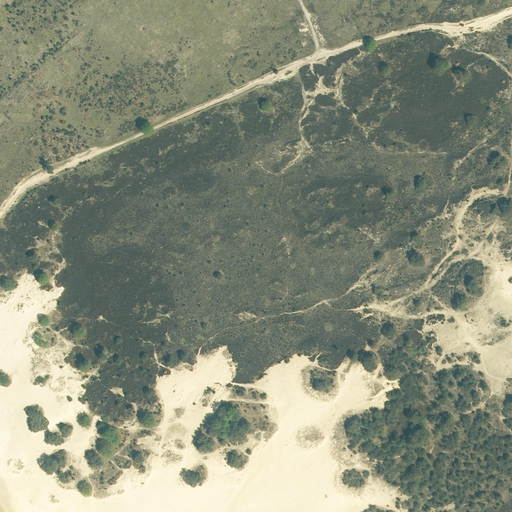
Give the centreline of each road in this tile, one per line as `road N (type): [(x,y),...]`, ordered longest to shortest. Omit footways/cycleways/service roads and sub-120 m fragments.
road 1 (track): [(511,159),(506,188),(467,203),(457,243),(419,289),(379,307),(411,317),(454,314),(484,373),(511,379)]
road 2 (track): [(321,56),(40,178),(0,215)]
road 3 (track): [(511,13),(321,56)]
